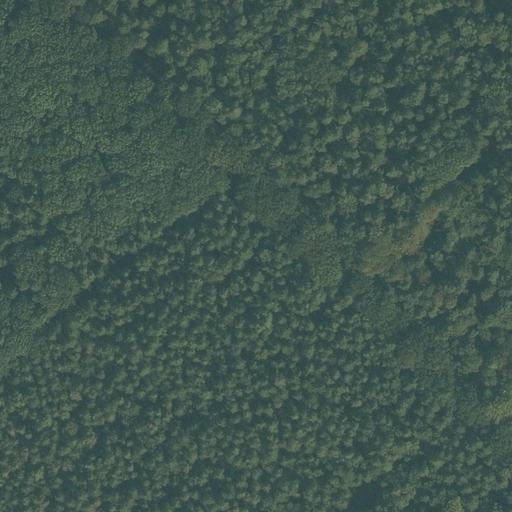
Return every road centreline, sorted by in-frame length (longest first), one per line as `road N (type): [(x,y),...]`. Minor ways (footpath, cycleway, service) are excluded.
road 1 (track): [(511,434),(171,83),(54,0)]
road 2 (track): [(0,353),(245,160),(329,174),(403,165),(447,128)]
road 3 (track): [(344,260),(511,46)]
road 4 (track): [(330,511),(471,392)]
